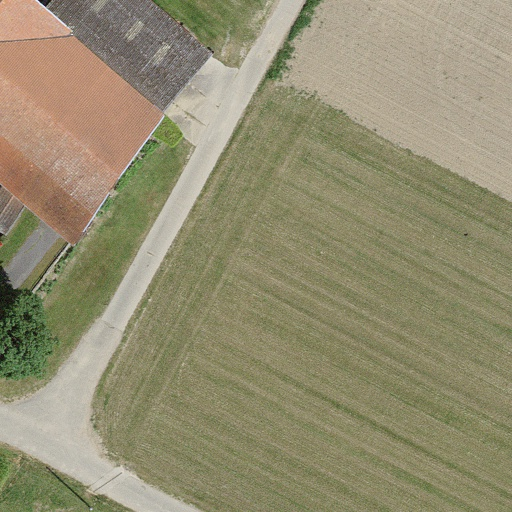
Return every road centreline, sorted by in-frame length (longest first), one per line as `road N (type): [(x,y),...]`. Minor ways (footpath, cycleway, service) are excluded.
road 1 (track): [(301,0),(53,447)]
road 2 (track): [(0,420),(177,511)]
